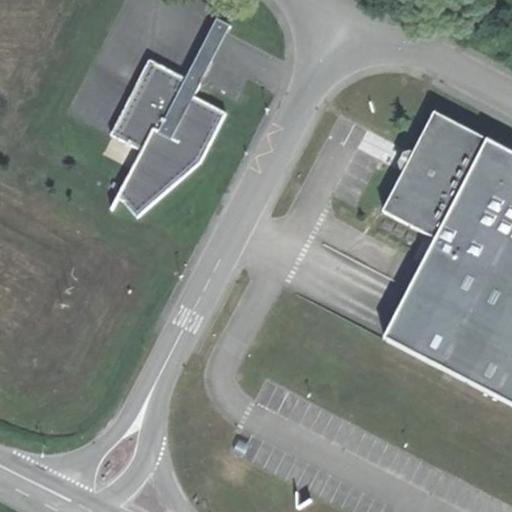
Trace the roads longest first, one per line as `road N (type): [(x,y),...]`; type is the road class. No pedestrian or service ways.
road 1 (unclassified): [(154,393),(351,15)]
road 2 (unclassified): [(351,15),(511,99)]
road 3 (unclassified): [(154,393),(92,463),(87,511)]
